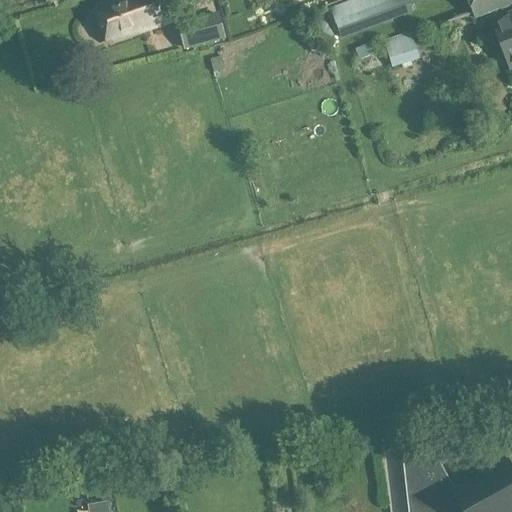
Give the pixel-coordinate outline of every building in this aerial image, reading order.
[(160,0),(120,0),(96,9),(109,45),(169,23),(160,0)] [(341,34),(411,8),(410,5),(424,0),(468,0),(476,19),(511,5),(511,0),(349,0),(331,7),(341,34)] [(509,19),(493,25),(511,70),(511,69),(511,12),(508,15),(509,19)] [(219,13),(178,24),(185,51),(227,39),(219,13)] [(412,33),(385,41),(394,68),(420,59),(412,33)] [(511,511),(511,466),(508,459),(504,462),(505,463),(452,492),(429,449),(402,452),(409,511),(511,511)] [(109,511),(108,500),(85,503),(86,511),(109,511)]
